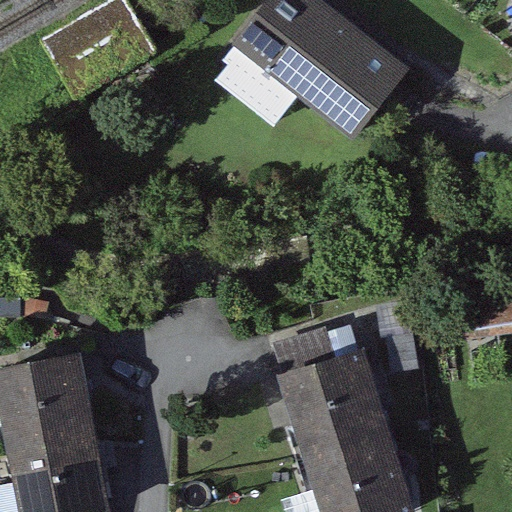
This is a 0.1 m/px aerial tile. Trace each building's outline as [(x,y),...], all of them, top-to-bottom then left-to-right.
[(153,51),(122,0),(114,0),(42,42),(74,96),(153,51)] [(326,10),(312,0),(273,0),(241,43),(360,134),(380,108),(394,90),(408,72),(372,44),(326,10)] [(511,283),(470,286),(473,338),(511,335),(511,283)] [(359,350),(275,375),(316,511),(386,511),(407,506),(359,350)] [(107,511),(85,363),(3,375),(23,511),(107,511)]
